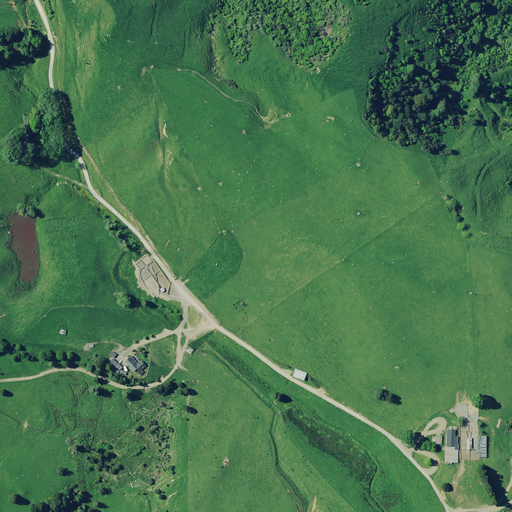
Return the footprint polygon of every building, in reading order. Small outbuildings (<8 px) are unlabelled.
[(145,361),(143,363),(141,360),(138,363),(131,356),(125,362),(134,371),(136,369),(139,372),(138,373),(141,375),(143,373),(145,371),(144,369),(147,367),(145,365),(147,363),(145,361)] [(123,367),(113,359),(108,365),(118,373),(123,367)] [(307,373),(295,369),(293,376),(304,381),(307,373)] [(456,436),(456,430),(447,429),(446,445),(455,446),(454,449),(459,450),(459,444),(458,444),(459,436),(456,436)] [(443,435),(437,435),(437,437),(433,437),(433,441),(436,441),(435,444),(442,444),(443,435)] [(487,436),(478,436),(477,457),(486,457),(487,436)]
